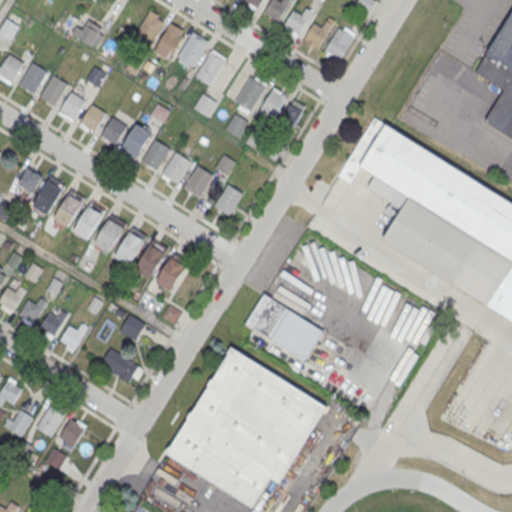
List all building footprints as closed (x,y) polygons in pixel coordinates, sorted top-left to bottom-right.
[(244,0),(244,2),(260,9),(264,0),(244,0)] [(279,20),(290,0),(281,0),(281,1),(279,0),(270,0),(264,11),(279,20)] [(356,0),(376,0),(367,13),(354,4),(356,0)] [(299,32),(313,10),(306,6),(302,13),(294,8),(284,23),(299,32)] [(166,20),(150,10),(133,36),(149,46),(166,20)] [(511,13),(477,70),(506,88),(487,119),(511,134),(511,13)] [(0,34),(10,41),(19,26),(9,19),(0,32),(0,34)] [(96,49),(71,34),(77,25),(82,29),(88,19),(101,27),(99,32),(104,35),(96,49)] [(319,45),(333,23),(326,19),(322,26),(314,21),(305,36),(319,45)] [(170,21),(183,30),(180,34),(182,35),(169,56),(154,47),(170,21)] [(342,29),(345,25),(356,31),(340,58),(325,49),(338,27),(342,29)] [(194,31),(208,40),(195,61),(180,52),(194,31)] [(210,51),(224,60),(211,82),(196,72),(210,51)] [(0,67),(9,53),(24,62),(10,83),(0,76),(0,67)] [(33,62),(47,71),(34,92),(19,83),(33,62)] [(94,65),(106,73),(98,86),(86,78),(94,65)] [(53,74),(68,83),(54,104),(40,95),(53,74)] [(251,77),(266,86),(251,109),(236,100),(251,77)] [(287,97),(273,88),(259,110),(274,119),(287,97)] [(71,91),(86,100),(72,121),(58,112),(71,91)] [(202,92),(217,101),(208,116),(193,107),(202,92)] [(306,107),(293,99),(280,120),(293,128),(306,107)] [(158,102),(170,109),(162,122),(150,115),(158,102)] [(92,103),(106,112),(93,133),(78,124),(92,103)] [(234,112),(249,121),(240,136),(225,127),(234,112)] [(112,116),(127,125),(113,146),(99,137),(112,116)] [(511,201),(376,116),(339,174),(352,182),(362,165),(377,175),(370,186),(404,207),(385,239),(511,318),(511,201)] [(136,122),(151,131),(135,158),(120,148),(136,122)] [(155,138),(170,147),(156,168),(141,159),(155,138)] [(175,151),(190,160),(177,181),(162,172),(175,151)] [(224,153),(236,161),(228,174),(215,166),(224,153)] [(198,165),(213,174),(199,195),(185,186),(198,165)] [(42,176),(33,192),(19,183),(28,168),(42,176)] [(66,184),(48,215),(34,206),(52,176),(66,184)] [(228,183),(242,193),(229,214),(214,205),(228,183)] [(86,196),(67,227),(53,219),(72,188),(86,196)] [(106,208),(87,238),(74,230),(92,200),(106,208)] [(127,222),(109,252),(95,244),(114,214),(127,222)] [(148,235),(129,265),(115,257),(134,226),(148,235)] [(167,247),(149,278),(135,269),(154,239),(167,247)] [(13,249),(22,255),(13,269),(4,263),(13,249)] [(189,260),(171,291),(157,282),(175,252),(189,260)] [(33,262),(42,268),(33,281),(24,275),(33,262)] [(54,275),(63,281),(54,295),(46,289),(54,275)] [(26,288),(13,310),(0,301),(0,299),(8,286),(16,291),(20,284),(26,288)] [(266,293),(248,322),(332,375),(340,362),(344,364),(354,348),(266,293)] [(95,294),(104,300),(95,313),(86,307),(95,294)] [(47,300),(33,322),(19,313),(28,298),(36,303),(40,296),(47,300)] [(170,303),(182,311),(175,322),(163,315),(170,303)] [(68,313),(55,335),(40,326),(50,311),(57,316),(61,309),(68,313)] [(130,314),(144,322),(135,338),(120,329),(130,314)] [(114,324),(107,320),(99,335),(106,339),(114,324)] [(88,327),(75,348),(61,339),(70,324),(77,329),(81,323),(88,327)] [(233,346),(230,351),(231,353),(214,379),(213,379),(210,384),(211,385),(194,412),(192,411),(189,416),(191,418),(173,447),(171,446),(168,452),(253,506),(271,476),(280,481),(327,405),(233,346)] [(143,368),(109,347),(99,364),(133,384),(143,368)] [(9,376),(0,390),(0,405),(1,406),(6,398),(13,403),(22,388),(15,384),(17,381),(9,376)] [(51,436),(65,414),(50,405),(37,426),(51,436)] [(6,426),(18,437),(32,419),(20,409),(6,426)] [(73,446),(87,425),(72,415),(59,437),(73,446)] [(59,468),(67,456),(55,448),(47,460),(59,468)] [(19,506),(15,511),(0,511),(0,503),(6,508),(11,500),(19,506)]
